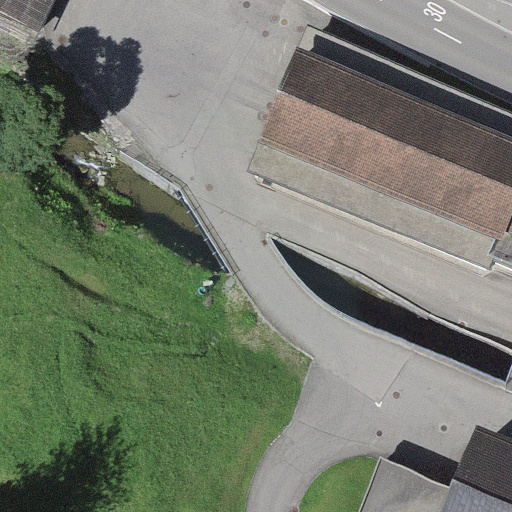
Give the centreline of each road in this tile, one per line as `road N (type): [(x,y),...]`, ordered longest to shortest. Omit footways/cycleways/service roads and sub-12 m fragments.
road 1 (unknown): [(354,355),(303,468),(301,511)]
road 2 (tertiary): [(511,69),(379,0)]
